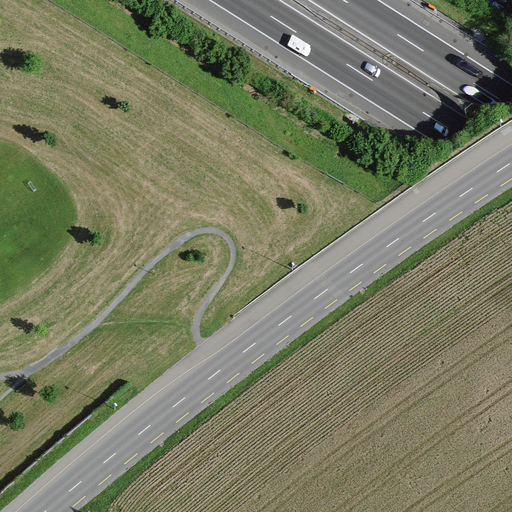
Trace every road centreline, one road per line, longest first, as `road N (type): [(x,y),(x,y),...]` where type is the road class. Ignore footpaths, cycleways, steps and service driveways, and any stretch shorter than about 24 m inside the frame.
road 1 (primary): [(45,511),(216,373),(511,169)]
road 2 (motorway): [(235,0),(511,173)]
road 3 (motorway): [(511,107),(342,0)]
